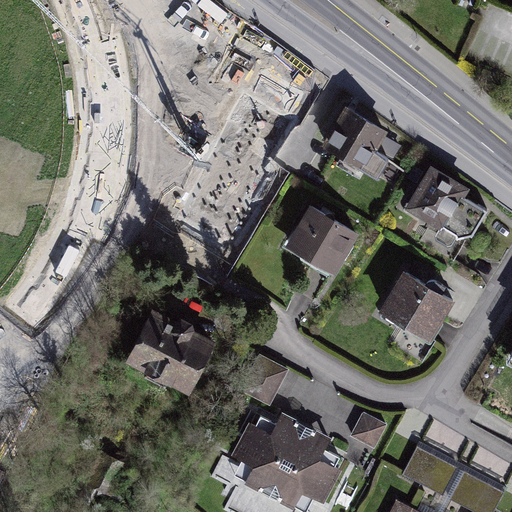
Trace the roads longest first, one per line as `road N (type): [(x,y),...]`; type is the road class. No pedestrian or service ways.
road 1 (residential): [(511,273),(461,360),(427,397),(382,396),(280,343)]
road 2 (primary): [(366,51),(511,167)]
